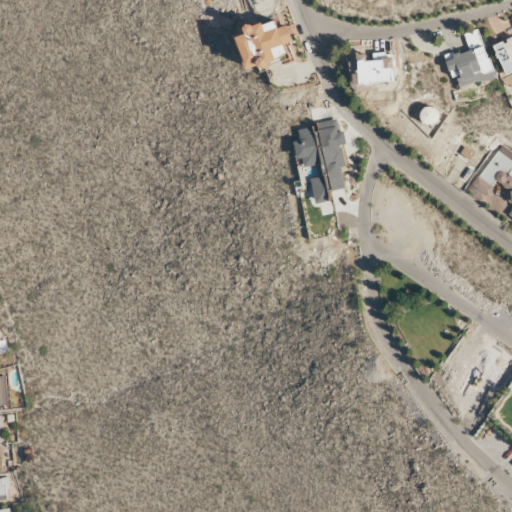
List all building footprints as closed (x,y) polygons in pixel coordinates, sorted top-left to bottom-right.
[(511,71),(511,17),(511,18),(511,37),(493,45),(505,74),(511,71)] [(246,70),(288,56),(284,44),(293,41),(287,25),(278,28),(275,19),(245,28),(247,32),(235,35),(246,70)] [(445,57),(451,76),(457,75),(461,87),(495,77),(485,45),(445,57)] [(392,88),(393,53),(369,53),(369,56),(349,56),(349,89),(364,89),(364,88),(372,88),(372,84),(382,84),(382,88),(392,88)] [(430,126),(440,114),(428,105),(418,117),(430,126)] [(298,128),(300,140),(295,141),(297,159),(303,158),(305,167),(317,165),(319,177),(312,178),(316,203),(330,201),(328,190),(345,187),(342,167),(345,167),(342,144),(346,143),(344,131),(339,132),(337,119),(316,122),(316,126),(298,128)] [(483,200),(496,181),(511,191),(511,194),(507,202),(511,204),(511,209),(508,215),(511,217),(511,161),(495,150),(469,191),(483,200)] [(0,354),(8,352),(4,339),(1,339),(0,335),(0,354)] [(0,406),(8,406),(6,376),(0,376),(0,406)] [(0,500),(8,500),(7,478),(0,478),(0,500)]
